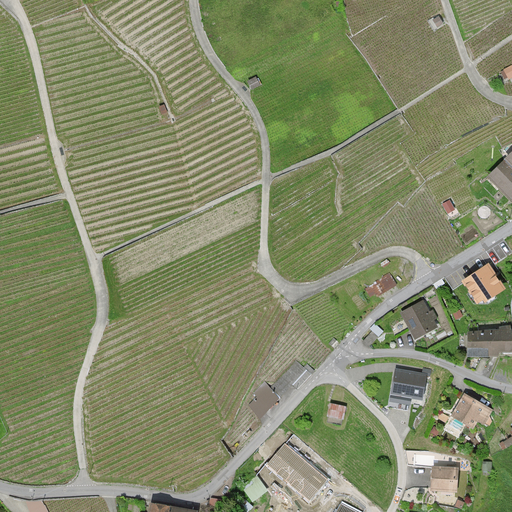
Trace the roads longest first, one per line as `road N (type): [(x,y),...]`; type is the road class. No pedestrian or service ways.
road 1 (track): [(87,491),(76,406),(104,315),(100,284),(28,26),(9,0)]
road 2 (track): [(430,279),(414,256),(389,252),(303,293),(277,284),(262,257),(265,144),(256,114),(193,19),(194,0)]
road 3 (unclassified): [(0,486),(193,498),(220,480),(327,366)]
road 4 (unclassified): [(343,350),(389,304),(511,226)]
road 5 (unclassified): [(390,511),(402,468),(393,434),(327,366)]
road 6 (residential): [(343,350),(416,355),(511,389)]
road 7 (track): [(511,102),(482,90),(447,0)]
